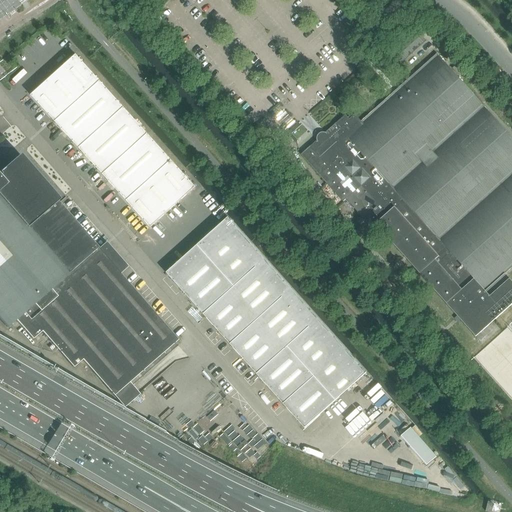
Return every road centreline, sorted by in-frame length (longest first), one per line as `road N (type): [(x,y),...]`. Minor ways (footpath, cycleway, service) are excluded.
road 1 (motorway): [(244,507),(0,372)]
road 2 (motorway): [(0,401),(145,484)]
